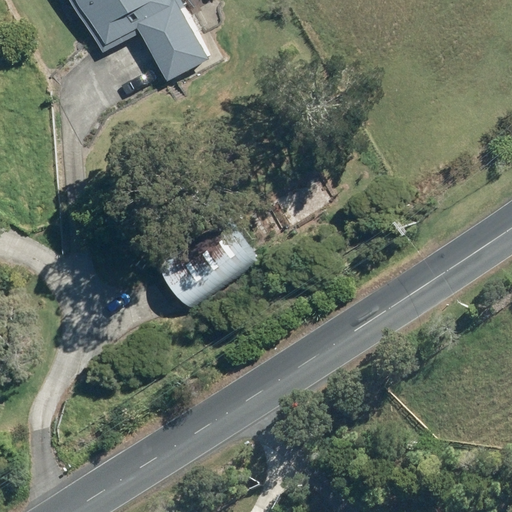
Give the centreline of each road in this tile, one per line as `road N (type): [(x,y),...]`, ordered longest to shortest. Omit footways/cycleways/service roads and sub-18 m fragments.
road 1 (tertiary): [(70,511),(511,230)]
road 2 (track): [(69,511),(44,392),(80,299),(73,117),(77,100),(125,74)]
road 3 (track): [(0,235),(38,253),(80,299),(122,306),(146,294)]
